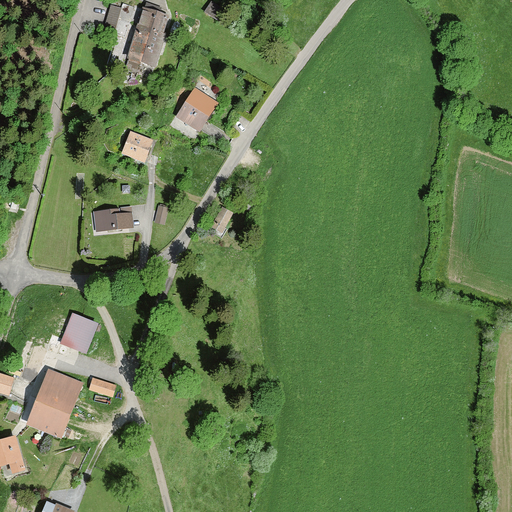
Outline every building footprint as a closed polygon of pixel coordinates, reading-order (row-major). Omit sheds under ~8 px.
[(211,3),(204,14),(219,24),(227,13),(211,3)] [(125,11),(112,7),(105,29),(119,33),(125,11)] [(160,74),(176,18),(148,10),(132,66),(160,74)] [(224,110),(198,94),(181,123),(208,138),(224,110)] [(157,148),(132,138),(122,160),(148,171),(157,148)] [(158,207),(154,224),(165,227),(168,209),(158,207)] [(222,209),(210,229),(222,237),(234,216),(222,209)] [(144,211),(96,214),(98,236),(146,233),(144,211)] [(57,343),(80,352),(93,321),(69,311),(57,343)] [(32,395),(20,423),(56,438),(81,382),(44,368),(32,395)] [(0,372),(0,393),(7,395),(12,377),(0,372)] [(89,377),(85,389),(111,397),(115,385),(89,377)] [(0,434),(0,459),(3,459),(6,471),(20,467),(11,432),(0,434)] [(74,511),(48,499),(40,511),(74,511)]
